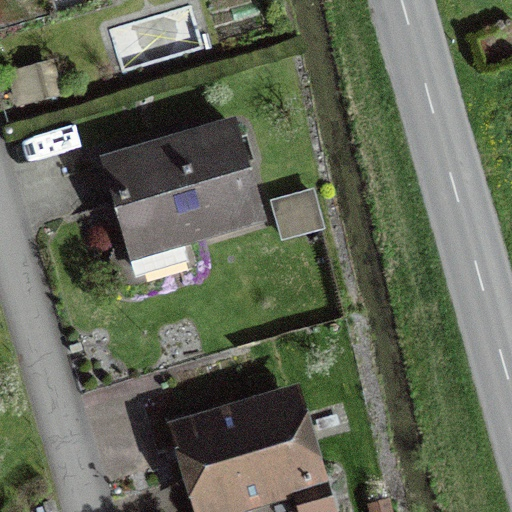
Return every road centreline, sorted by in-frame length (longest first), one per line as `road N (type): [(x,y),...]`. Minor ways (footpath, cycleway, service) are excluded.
road 1 (residential): [(511,390),(398,0)]
road 2 (residential): [(89,511),(0,204)]
